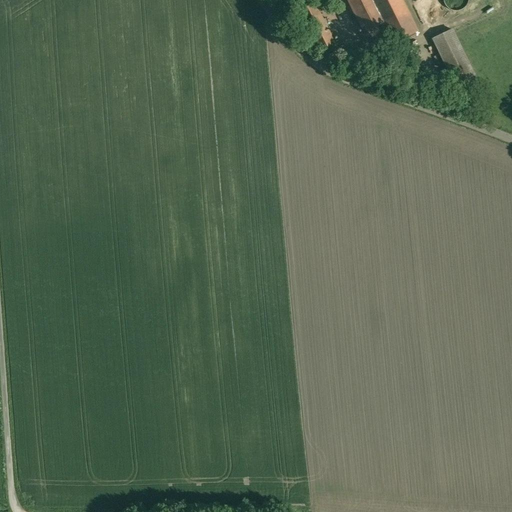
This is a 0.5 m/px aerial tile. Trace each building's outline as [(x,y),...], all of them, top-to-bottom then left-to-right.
[(390,0),(332,0),(333,1),(336,0),(347,0),(364,33),(384,23),(398,17),(398,16),(390,0)] [(407,11),(401,0),(390,0),(398,16),(407,11)] [(468,3),(468,0),(443,0),(444,3),(447,7),(452,10),(457,11),(462,10),(466,7),(468,3)] [(335,44),(314,4),(299,12),(319,52),(335,44)] [(398,16),(398,17),(384,23),(394,43),(417,31),(407,11),(398,16)] [(452,30),(433,39),(455,84),(474,75),(452,30)] [(387,52),(343,51),(342,64),(387,67),(387,52)]
